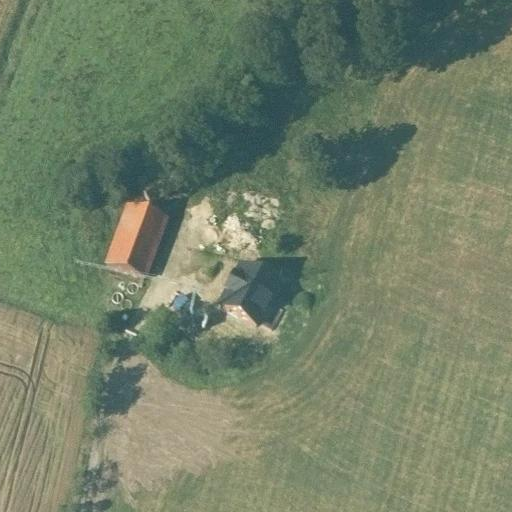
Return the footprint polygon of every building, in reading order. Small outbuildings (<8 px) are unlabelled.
[(252,80),(222,110),(231,120),(261,89),(252,80)] [(188,178),(178,159),(168,164),(179,183),(188,178)] [(167,164),(135,183),(139,189),(149,208),(161,200),(160,200),(181,188),(167,164)] [(139,189),(131,194),(143,212),(149,208),(139,189)] [(165,223),(127,210),(105,270),(142,283),(165,223)] [(251,225),(231,216),(222,234),(241,244),(251,225)] [(275,290),(239,272),(219,310),(254,329),(275,290)] [(117,316),(115,315),(113,315),(112,316),(110,317),(109,319),(108,321),(109,324),(111,325),(113,326),(114,326),(116,326),(117,325),(119,324),(120,321),(119,319),(118,317),(117,316)]
